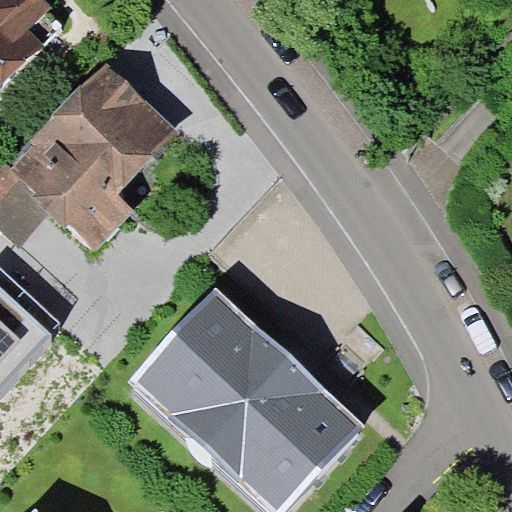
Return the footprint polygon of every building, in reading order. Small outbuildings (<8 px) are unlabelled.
[(0,0),(0,122),(82,41),(41,0),(0,0)] [(177,117),(102,53),(4,168),(49,207),(99,249),(139,202),(118,185),(177,117)] [(49,207),(4,168),(0,172),(0,231),(14,245),(49,207)] [(0,405),(62,340),(0,281),(0,405)] [(260,511),(287,511),(361,435),(219,300),(133,391),(260,511)]
